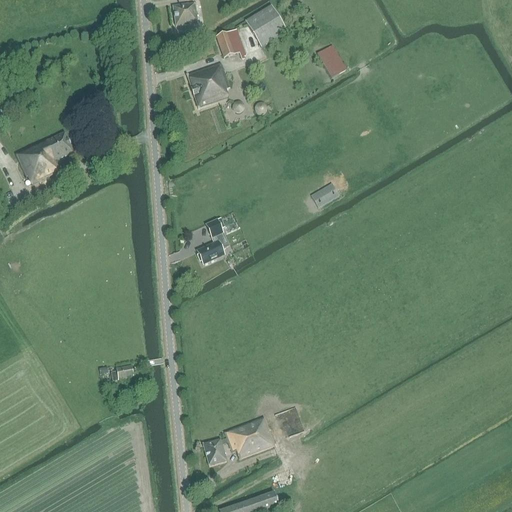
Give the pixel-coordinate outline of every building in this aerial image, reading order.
[(175,28),(198,25),(195,6),(189,6),(189,5),(172,8),(175,28)] [(262,49),(287,33),(271,7),(245,22),(262,49)] [(244,57),(246,57),(237,30),(216,38),(223,60),(239,54),(242,61),(245,60),(244,57)] [(326,45),(311,53),(324,77),(339,69),(326,45)] [(187,76),(186,77),(187,78),(191,90),(191,91),(194,98),(194,99),(198,109),(197,109),(198,110),(199,110),(228,99),(226,91),(230,90),(221,65),(187,77),(187,76)] [(234,106),(233,108),(233,110),(234,112),(236,114),(238,114),(241,113),(242,112),(243,110),(243,107),(242,105),(240,104),(238,103),(236,104),(234,106)] [(256,107),(255,109),(256,112),(257,114),(259,115),(261,116),(263,115),(265,114),(266,111),(266,109),(265,107),(263,106),(260,105),(258,106),(256,107)] [(64,134),(15,157),(26,179),(27,179),(30,185),(31,185),(32,186),(60,173),(55,162),(73,153),(64,134)] [(0,196),(11,191),(0,167),(0,196)] [(318,210),(339,197),(332,185),(311,197),(318,210)] [(203,266),(224,256),(222,251),(229,248),(218,223),(206,228),(214,245),(197,253),(203,266)] [(112,383),(118,382),(133,380),(131,368),(116,370),(116,373),(111,374),(112,383)] [(239,461),(275,448),(264,419),(224,434),(226,440),(221,442),(221,441),(202,445),(208,468),(227,463),(222,446),(228,444),(232,454),(236,453),(238,458),(239,461)] [(274,494),(259,499),(262,511),(269,511),(279,509),(274,494)] [(262,511),(259,499),(233,508),(233,511),(262,511)]
